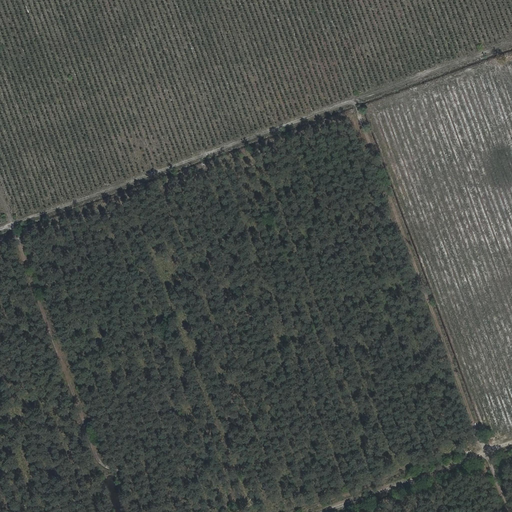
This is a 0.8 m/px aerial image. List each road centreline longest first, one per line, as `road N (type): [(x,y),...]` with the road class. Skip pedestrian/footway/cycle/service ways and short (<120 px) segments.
road 1 (track): [(0,229),(511,42)]
road 2 (track): [(326,511),(511,444)]
